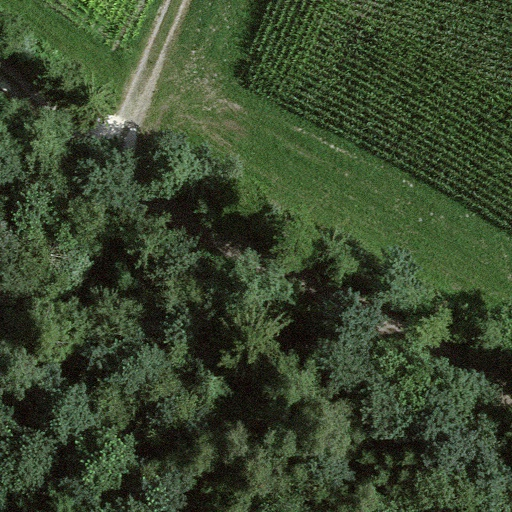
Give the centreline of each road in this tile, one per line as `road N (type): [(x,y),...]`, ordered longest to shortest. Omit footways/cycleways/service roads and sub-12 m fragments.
road 1 (track): [(0,77),(127,174),(511,386)]
road 2 (track): [(127,174),(132,117),(172,0)]
